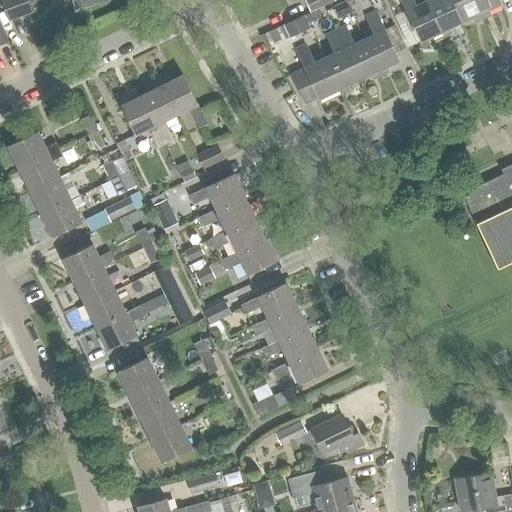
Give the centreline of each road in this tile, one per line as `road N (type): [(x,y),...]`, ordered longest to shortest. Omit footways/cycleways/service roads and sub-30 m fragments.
road 1 (residential): [(410,397),(295,154)]
road 2 (residential): [(93,511),(63,415),(0,285)]
road 3 (residential): [(511,47),(295,154)]
road 4 (residential): [(207,0),(0,101)]
road 5 (residential): [(295,154),(211,0)]
